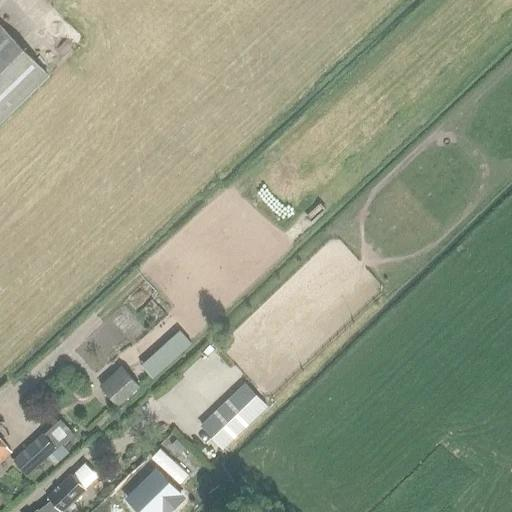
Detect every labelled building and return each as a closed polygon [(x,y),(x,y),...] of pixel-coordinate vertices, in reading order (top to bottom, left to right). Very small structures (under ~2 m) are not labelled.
[(0,120),(47,76),(0,26),(0,120)] [(177,329),(141,361),(154,375),(190,342),(177,329)] [(119,365),(98,385),(117,406),(139,386),(119,365)] [(236,392),(201,425),(223,449),(258,415),(236,392)] [(40,432),(12,459),(28,476),(40,465),(46,472),(67,451),(61,445),(73,434),(59,420),(43,435),(40,432)] [(0,439),(0,475),(0,476),(0,475),(0,462),(11,452),(0,439)] [(180,455),(186,449),(177,440),(171,446),(180,455)] [(187,475),(159,449),(150,458),(178,484),(187,475)] [(156,471),(128,499),(139,511),(161,511),(168,505),(172,509),(183,498),(156,471)] [(64,511),(87,491),(71,475),(48,497),(51,501),(38,511),(36,511),(64,511)]
